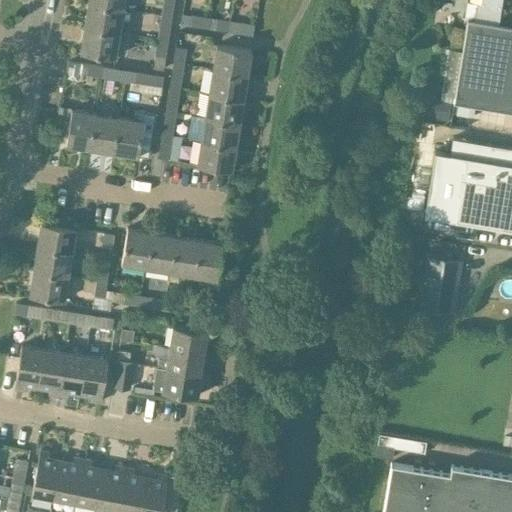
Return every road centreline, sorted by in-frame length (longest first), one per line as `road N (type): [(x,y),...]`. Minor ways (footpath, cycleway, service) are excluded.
road 1 (residential): [(213,205),(5,173)]
road 2 (residential): [(183,439),(0,402)]
road 3 (residential): [(5,173),(26,43)]
